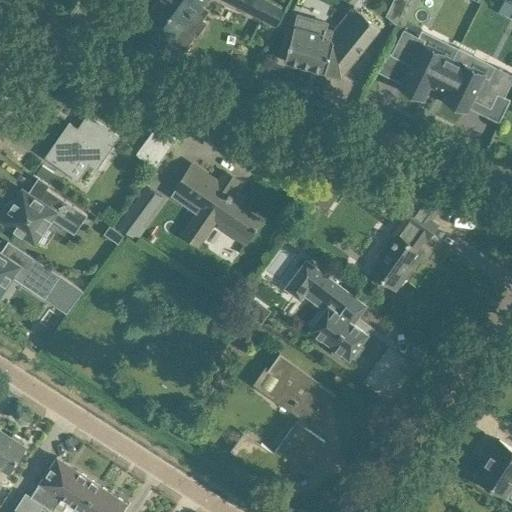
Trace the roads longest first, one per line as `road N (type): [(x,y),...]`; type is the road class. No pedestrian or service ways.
road 1 (residential): [(511,184),(54,55)]
road 2 (unclassified): [(225,511),(0,364)]
road 3 (residential): [(355,511),(511,298)]
